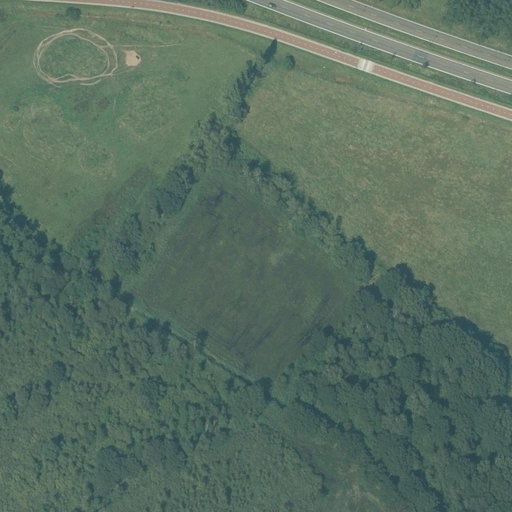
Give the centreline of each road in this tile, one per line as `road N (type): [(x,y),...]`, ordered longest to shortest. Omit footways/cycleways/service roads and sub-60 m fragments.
road 1 (unclassified): [(103,0),(248,25),(511,114)]
road 2 (primary): [(266,0),(511,87)]
road 3 (primary): [(511,62),(335,0)]
